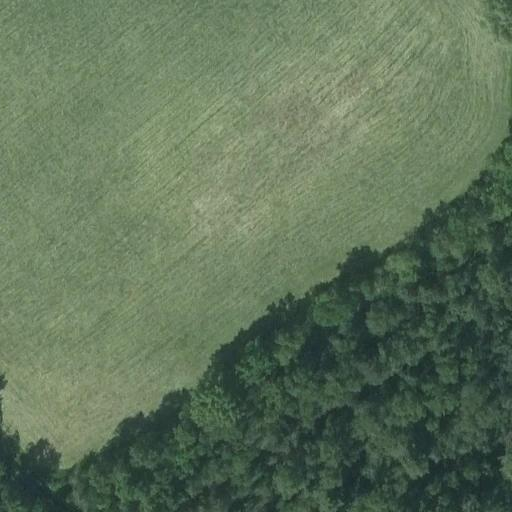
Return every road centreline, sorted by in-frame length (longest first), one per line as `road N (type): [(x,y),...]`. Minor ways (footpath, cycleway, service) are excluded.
road 1 (unknown): [(511,438),(449,446),(389,475),(283,455),(191,511)]
road 2 (unknown): [(91,511),(61,495),(0,430)]
